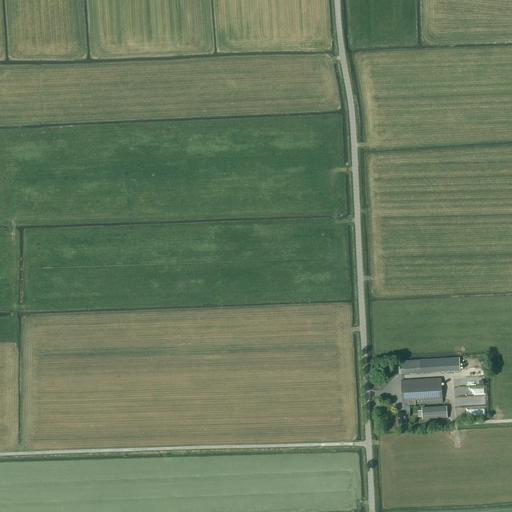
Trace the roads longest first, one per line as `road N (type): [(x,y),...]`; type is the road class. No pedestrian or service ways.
road 1 (tertiary): [(371,511),(351,114),(337,0)]
road 2 (track): [(511,420),(453,420),(450,374),(397,377)]
